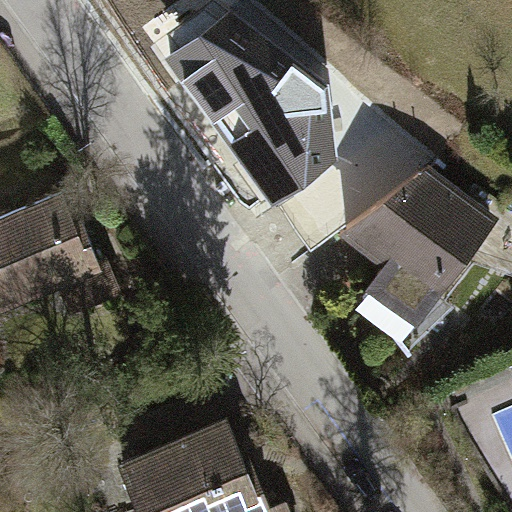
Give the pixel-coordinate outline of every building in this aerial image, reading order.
[(276,204),(339,161),(329,87),(232,12),(169,60),(276,204)] [(413,174),(336,226),(378,261),(363,281),(419,324),(499,216),(431,163),(413,174)] [(63,184),(0,208),(0,307),(103,268),(79,206),(72,209),(63,184)] [(80,312),(125,293),(115,270),(70,289),(80,312)] [(144,414),(155,444),(217,420),(205,390),(144,414)] [(155,444),(120,458),(140,511),(272,511),(254,463),(246,466),(227,416),(217,420),(155,444)]
